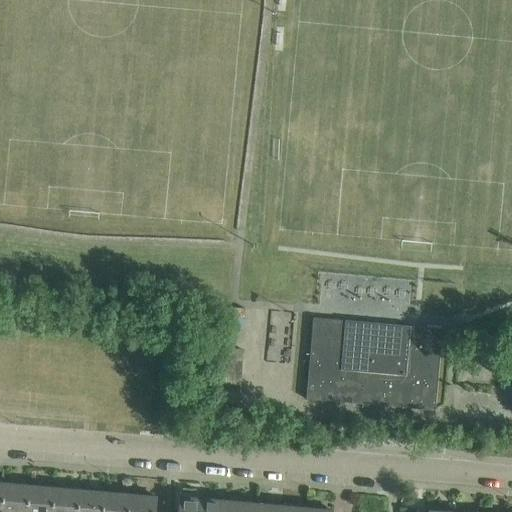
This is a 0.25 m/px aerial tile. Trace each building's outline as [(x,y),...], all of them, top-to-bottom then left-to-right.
[(306,400),(435,411),(442,330),(313,319),(306,400)] [(214,402),(235,404),(239,404),(244,351),(220,349),(217,383),(215,383),(215,392),(214,402)] [(4,484),(2,511),(27,511),(30,486),(4,484)] [(30,486),(27,511),(52,511),(54,488),(30,486)] [(54,488),(52,511),(78,511),(81,490),(54,488)] [(81,490),(78,511),(103,511),(106,492),(81,490)] [(106,492),(103,511),(129,511),(131,495),(106,492)] [(131,495),(129,511),(155,511),(156,497),(131,495)] [(180,497),(178,511),(205,511),(206,499),(180,497)] [(206,499),(205,511),(230,511),(231,501),(206,499)] [(231,501),(230,511),(255,511),(256,504),(231,501)]
